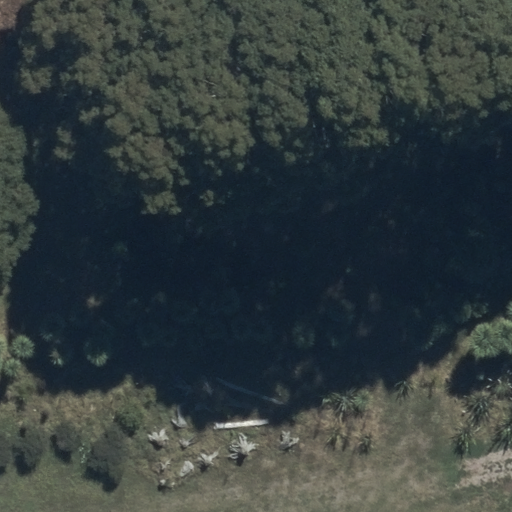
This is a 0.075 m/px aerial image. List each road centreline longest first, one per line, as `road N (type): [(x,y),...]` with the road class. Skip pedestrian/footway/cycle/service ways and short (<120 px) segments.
road 1 (track): [(0,299),(139,199),(481,57),(511,57)]
road 2 (track): [(511,454),(74,511)]
